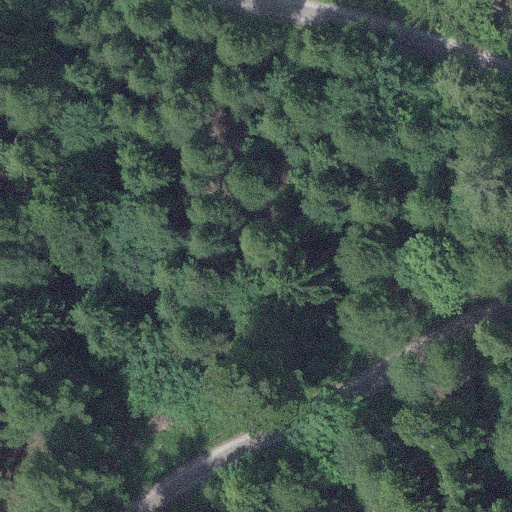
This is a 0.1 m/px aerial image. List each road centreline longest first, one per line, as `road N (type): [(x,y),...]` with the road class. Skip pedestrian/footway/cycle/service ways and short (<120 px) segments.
road 1 (track): [(511,302),(487,307),(359,388),(193,464),(131,511)]
road 2 (track): [(267,0),(340,15),(511,79)]
